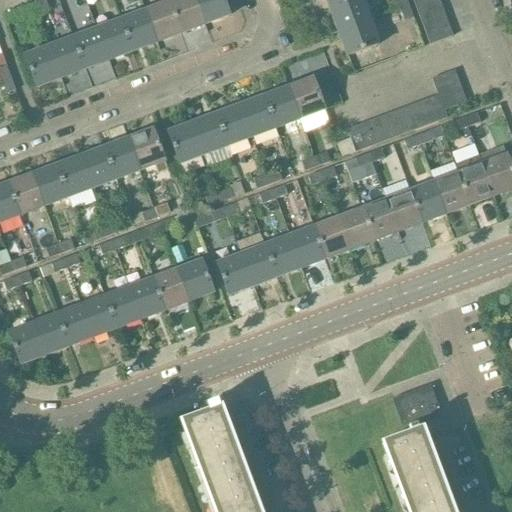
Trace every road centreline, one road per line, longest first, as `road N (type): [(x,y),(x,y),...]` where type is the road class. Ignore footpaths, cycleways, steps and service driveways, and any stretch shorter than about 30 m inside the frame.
road 1 (residential): [(0,152),(252,56),(268,33),(261,0)]
road 2 (tertiary): [(259,350),(76,417),(28,419),(0,407)]
road 3 (tertiary): [(511,255),(259,350)]
road 4 (residential): [(319,511),(259,350)]
